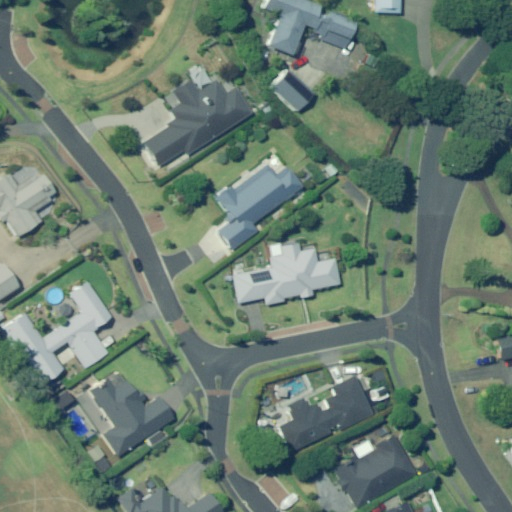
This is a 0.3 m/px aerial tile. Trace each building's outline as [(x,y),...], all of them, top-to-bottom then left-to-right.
[(265,0),(263,8),(277,14),(280,15),(278,21),(273,34),(268,46),(292,55),(304,24),(308,26),(314,28),(313,32),(315,32),(322,35),(320,38),(346,49),(353,33),(351,33),(353,28),(355,23),(329,12),(327,15),(323,14),(323,15),(317,13),(320,6),(304,0),(265,0)] [(374,0),(374,5),(374,12),(399,13),(399,0),(374,0)] [(309,92),(283,68),(266,87),(292,111),(309,92)] [(182,155),(247,111),(230,87),(219,94),(209,80),(192,92),(182,78),(164,90),(173,103),(164,110),(169,117),(160,123),(162,125),(137,141),(155,167),(179,150),(182,155)] [(246,225),(295,186),(280,166),(268,175),(259,164),(227,189),(224,185),(208,198),(222,215),(217,219),(219,222),(208,230),(225,251),(251,230),(246,225)] [(6,177),(0,180),(0,221),(2,224),(6,221),(17,238),(39,224),(29,210),(52,195),(40,176),(32,181),(29,178),(14,188),(6,177)] [(261,259),(262,267),(226,274),(231,304),(260,299),(262,305),(279,301),(279,298),(294,295),(295,298),(308,295),(306,289),(334,283),(329,257),(310,261),(308,248),(293,251),(291,244),(274,247),(276,256),(261,259)] [(0,299),(16,289),(0,265),(0,299)] [(20,313),(0,326),(0,333),(17,359),(20,357),(39,384),(58,371),(45,352),(60,341),(78,367),(99,353),(84,331),(103,318),(78,281),(60,293),(73,313),(37,338),(20,313)] [(500,356),(511,353),(511,334),(494,338),(498,356),(500,356)] [(369,375),(364,377),(367,383),(382,377),(378,367),(367,371),(369,375)] [(274,414),(279,423),(274,426),(286,451),(369,413),(350,374),(325,386),(329,395),(305,406),(300,395),(280,404),(283,410),(274,414)] [(101,435),(116,457),(170,419),(155,398),(141,408),(137,403),(141,401),(135,391),(131,394),(122,382),(112,390),(105,379),(87,392),(112,428),(101,435)] [(330,480),(337,492),(341,490),(351,508),(411,473),(387,432),(368,443),(370,447),(360,453),(355,443),(343,450),(347,455),(327,467),(333,478),(330,480)] [(218,511),(206,494),(182,511),(176,503),(175,504),(171,498),(167,501),(159,490),(137,505),(128,491),(115,500),(123,511),(218,511)]
